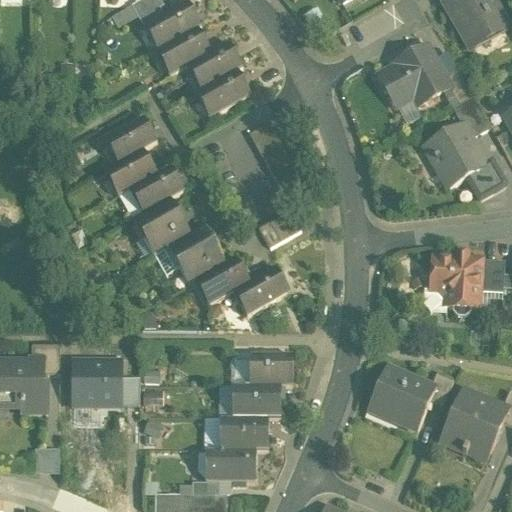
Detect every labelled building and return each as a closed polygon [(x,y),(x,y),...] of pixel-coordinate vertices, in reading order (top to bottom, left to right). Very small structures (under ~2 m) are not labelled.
[(159,0),(147,0),(132,9),(140,23),(164,9),(159,0)] [(342,0),(347,8),(362,0),(342,0)] [(451,0),(443,5),(469,50),(508,29),(491,0),(451,0)] [(187,5),(143,29),(158,55),(198,32),(201,30),(187,5)] [(318,10),(305,17),(316,38),(329,31),(318,10)] [(158,55),(156,55),(169,80),(187,70),(211,56),(198,32),(158,55)] [(229,46),(211,56),(187,70),(201,94),(237,74),(243,71),(229,46)] [(428,50),(396,68),(397,70),(380,79),(397,111),(415,101),(419,109),(450,92),(451,92),(445,81),(428,50)] [(237,74),(201,94),(215,119),(252,99),(237,74)] [(458,74),(445,81),(451,92),(450,92),(459,109),(473,101),(458,74)] [(491,133),(473,101),(459,109),(453,113),(463,130),(471,144),(491,133)] [(143,121),(105,143),(119,168),(143,154),(157,146),(143,121)] [(270,127),(250,138),(255,148),(276,137),(270,127)] [(463,130),(431,148),(437,160),(432,163),(449,192),(468,181),(486,171),(486,169),(471,144),(463,130)] [(276,137),(255,148),(261,159),(281,147),(276,137)] [(281,147),(261,159),(267,169),(287,158),(281,147)] [(119,168),(105,176),(118,200),(130,194),(157,179),(143,154),(119,168)] [(287,158),(267,169),(273,180),(293,168),(287,158)] [(486,171),(468,181),(480,204),(493,197),(490,192),(503,185),(492,166),(486,169),(486,171)] [(293,168),(273,180),(279,190),(299,178),(293,168)] [(157,179),(130,194),(144,218),(171,203),(185,195),(171,171),(157,179)] [(299,178),(279,190),(285,200),(305,189),(299,178)] [(305,189),(285,200),(291,210),(311,199),(305,189)] [(144,218),(133,224),(154,261),(191,240),(171,203),(144,218)] [(281,246),(269,226),(259,232),(271,252),(281,246)] [(226,268),(205,232),(191,240),(154,261),(154,262),(156,261),(168,254),(174,251),(184,271),(179,274),(188,290),(226,268)] [(184,271),(174,251),(168,254),(156,261),(167,280),(179,274),(184,271)] [(226,268),(188,290),(189,290),(195,286),(209,311),(233,297),(233,296),(250,287),(237,262),(226,268)] [(481,265),(433,262),(431,294),(440,295),(447,302),(446,311),(454,312),(454,316),(458,321),(465,321),(470,317),(470,313),(478,313),(479,296),(481,265)] [(505,266),(481,264),(481,265),(479,296),(503,298),(505,266)] [(250,287),(233,296),(233,297),(247,321),(290,296),(276,272),(250,287)] [(60,350),(32,350),(32,366),(44,366),(44,379),(60,379),(60,350)] [(293,359),(250,359),(250,391),(281,391),(293,391),(293,359)] [(32,366),(0,366),(0,407),(23,408),(23,418),(48,418),(48,392),(44,392),(44,379),(44,366),(32,366)] [(122,367),(74,366),(73,411),(122,411),(122,383),(122,367)] [(431,391),(387,372),(368,414),(418,435),(430,407),(436,393),(431,391)] [(453,386),(436,379),(431,391),(436,393),(430,407),(443,412),(453,386)] [(140,383),(122,383),(122,411),(140,411),(140,383)] [(250,391),(233,391),(233,423),(269,423),(281,423),(281,391),(250,391)] [(143,394),(144,409),(163,408),(162,393),(143,394)] [(503,412),(463,395),(441,446),(442,447),(445,440),(467,449),(462,459),(466,461),(468,457),(487,466),(504,427),(509,415),(503,412)] [(511,396),(510,396),(503,412),(509,415),(504,427),(511,430),(511,396)] [(233,423),(221,423),(221,455),(257,455),(269,455),(269,423),(233,423)] [(60,455),(36,455),(36,474),(60,474),(60,455)] [(221,455),(206,455),(206,487),(218,487),(256,487),(257,455),(221,455)] [(190,511),(191,499),(179,499),(178,511),(190,511)] [(202,511),(203,499),(191,499),(190,511),(202,511)] [(214,511),(215,499),(203,499),(202,511),(214,511)] [(227,511),(227,499),(215,499),(214,511),(227,511)]
